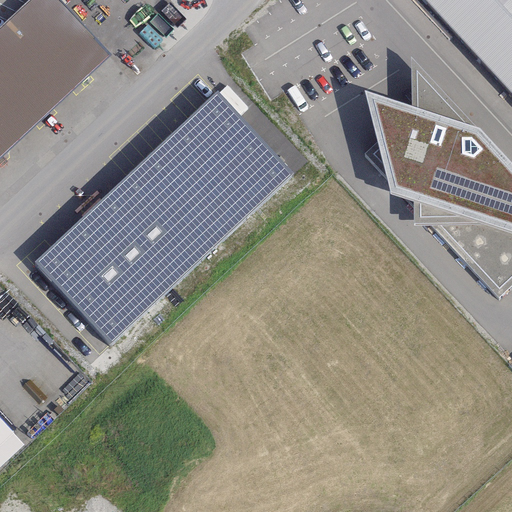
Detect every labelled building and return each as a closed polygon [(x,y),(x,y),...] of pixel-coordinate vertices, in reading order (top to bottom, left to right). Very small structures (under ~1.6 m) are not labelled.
[(0,156),(106,56),(53,0),(28,0),(0,27),(0,156)] [(511,0),(416,0),(511,99),(511,0)] [(411,108),(366,96),(377,143),(364,155),(387,178),(391,195),(413,203),(415,225),(429,226),(499,300),(511,287),(511,168),(411,60),(411,108)] [(221,90),(40,259),(114,338),(295,170),(221,90)] [(0,462),(16,448),(0,431),(0,462)]
